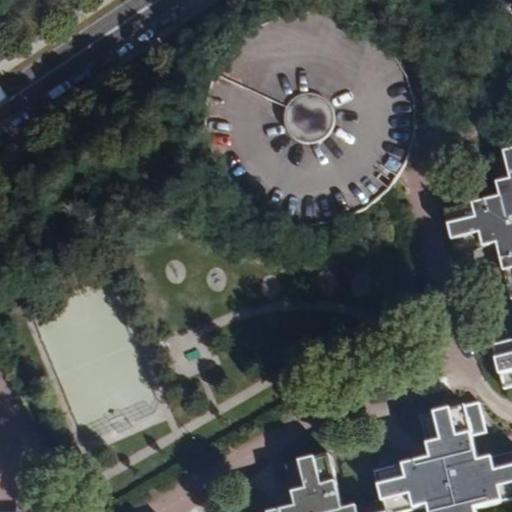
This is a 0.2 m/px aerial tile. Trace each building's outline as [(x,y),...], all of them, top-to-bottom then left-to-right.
[(395,58),(375,35),(347,20),(320,13),(290,14),(260,25),(241,38),(218,65),(205,94),(203,121),(208,148),(222,181),(242,204),(268,219),(295,226),(326,226),(354,217),(377,203),(393,185),(408,150),(413,117),(408,84),(395,58)] [(448,56),(428,31),(410,46),(431,71),(448,56)] [(452,69),(438,79),(438,91),(444,99),(456,102),(469,93),(470,80),(464,74),(452,69)] [(511,297),(511,148),(492,153),(502,199),(447,211),(456,253),(498,243),(500,254),(502,261),(510,298),(511,297)] [(511,346),(497,350),(507,396),(511,394),(511,346)] [(430,447),(433,460),(378,474),(384,501),(386,511),(417,511),(429,509),(430,511),(474,511),(474,506),(511,497),(511,453),(479,461),(472,435),(485,433),(478,404),(423,417),(430,447)] [(292,497),(295,508),(278,511),(386,511),(384,501),(341,511),(329,457),(284,467),(287,479),(292,497)]
